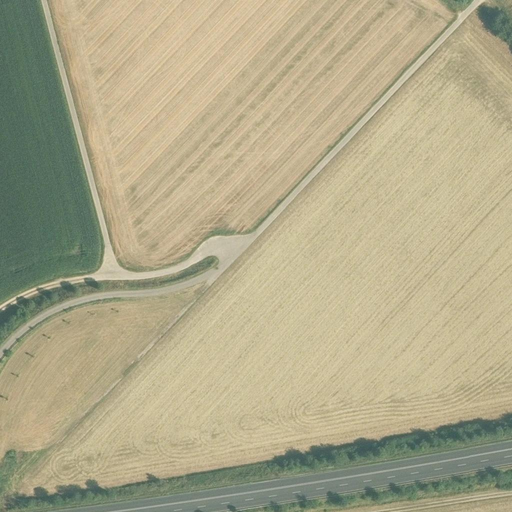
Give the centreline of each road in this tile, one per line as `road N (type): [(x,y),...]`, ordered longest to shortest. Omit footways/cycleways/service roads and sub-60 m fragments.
road 1 (track): [(43,0),(114,279),(178,272),(212,253),(229,264)]
road 2 (trunk): [(511,452),(141,511)]
road 3 (track): [(477,0),(229,264)]
road 4 (track): [(18,490),(229,264)]
road 5 (track): [(229,264),(173,290),(75,303),(31,325),(0,353)]
road 6 (track): [(0,314),(54,287),(114,279)]
